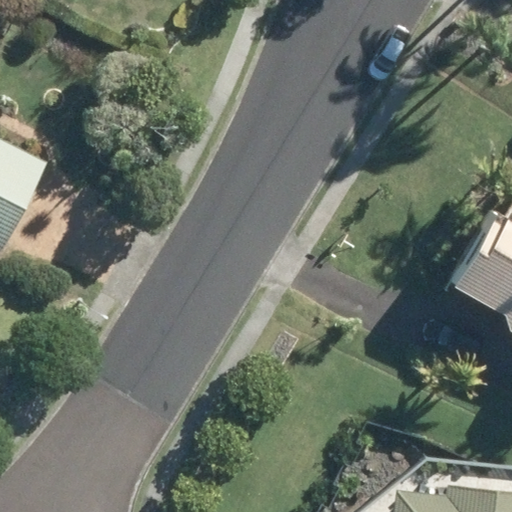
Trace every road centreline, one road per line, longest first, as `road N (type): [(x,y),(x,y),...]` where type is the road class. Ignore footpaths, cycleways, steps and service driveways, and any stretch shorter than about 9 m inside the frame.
road 1 (residential): [(288,119),(58,511)]
road 2 (residential): [(388,0),(288,119)]
road 3 (residential): [(288,119),(308,0)]
